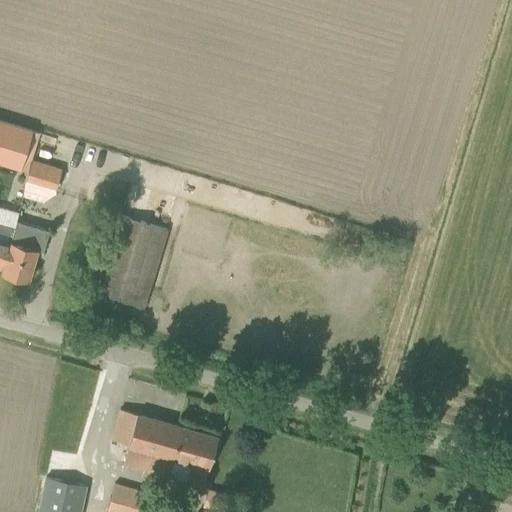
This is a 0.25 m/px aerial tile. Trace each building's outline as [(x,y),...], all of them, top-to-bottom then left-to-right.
[(0,161),(20,167),(32,128),(0,118),(0,161)] [(30,160),(25,176),(22,185),(23,185),(53,194),(61,168),(31,159),(30,158),(30,160)] [(176,198),(128,184),(95,293),(143,307),(176,198)] [(10,241),(3,268),(1,274),(28,281),(37,250),(43,252),(49,230),(16,221),(14,228),(10,241)] [(0,223),(0,266),(3,268),(10,241),(14,228),(0,223)] [(120,409),(115,428),(111,439),(128,444),(123,463),(168,475),(173,459),(191,464),(186,480),(203,485),(208,469),(217,436),(120,409)] [(79,511),(85,485),(44,476),(36,511),(79,511)] [(104,511),(149,511),(154,495),(113,482),(104,511)] [(203,506),(226,511),(230,496),(207,490),(203,506)]
